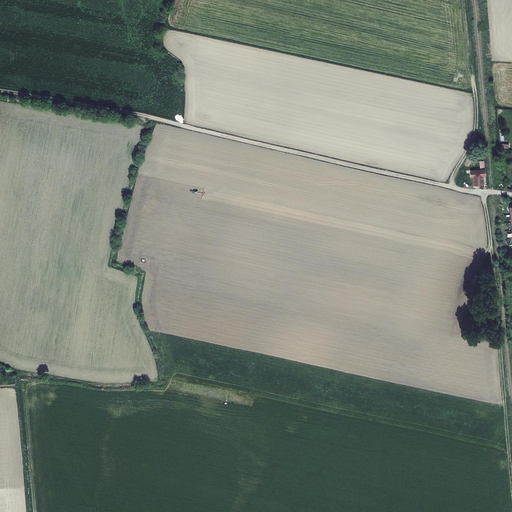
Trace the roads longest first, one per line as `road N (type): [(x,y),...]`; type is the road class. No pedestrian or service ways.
road 1 (track): [(482,191),(0,91)]
road 2 (track): [(482,191),(511,482)]
road 3 (track): [(33,511),(20,385)]
